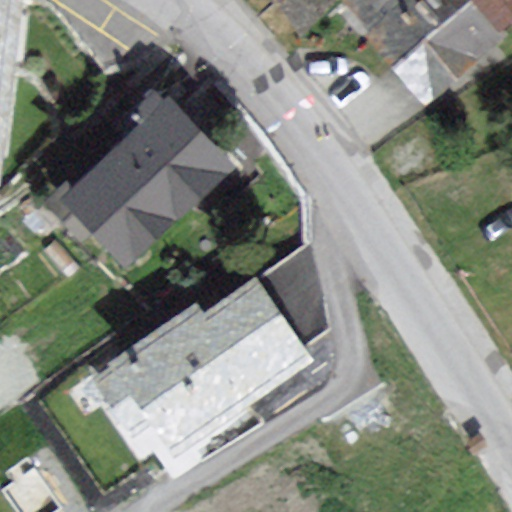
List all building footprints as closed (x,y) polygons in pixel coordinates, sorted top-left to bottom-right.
[(0,0),(0,95),(13,0),(0,0)] [(321,0),(285,0),(304,18),(321,0)] [(511,23),(511,0),(349,0),(344,5),(426,98),(474,56),(488,44),(511,23)] [(220,176),(167,116),(74,199),(127,259),(220,176)] [(299,356),(253,288),(200,325),(193,315),(112,371),(165,448),(299,356)]
